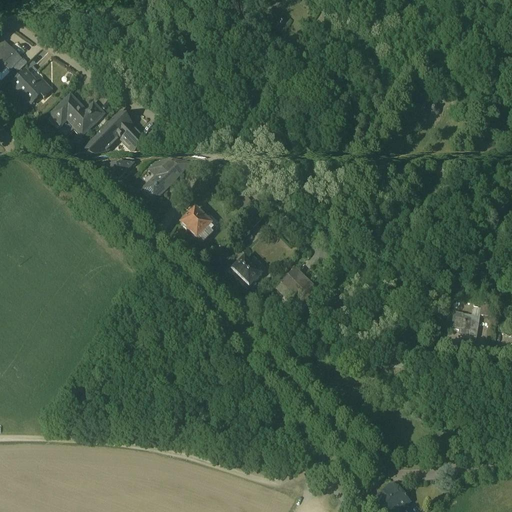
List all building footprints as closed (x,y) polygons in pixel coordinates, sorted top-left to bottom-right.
[(34,49),(21,61),(14,69),(19,74),(39,54),(34,49)] [(0,51),(0,74),(1,75),(0,75),(0,81),(1,83),(11,74),(10,73),(14,69),(21,61),(10,50),(5,56),(0,51)] [(36,86),(26,76),(36,66),(35,66),(13,87),(14,88),(15,87),(24,97),(24,98),(32,106),(41,96),(44,100),(51,93),(40,82),(36,86)] [(86,114),(71,99),(49,121),(59,131),(69,121),(84,136),(81,138),(82,139),(96,124),(86,114)] [(104,116),(94,106),(86,114),(96,124),(104,116)] [(121,116),(85,152),(97,164),(121,140),(133,153),(140,147),(145,142),(144,141),(132,129),(133,128),(132,128),(131,128),(120,118),(121,117),(121,116)] [(150,135),(144,141),(145,142),(140,147),(145,152),(155,141),(150,135)] [(167,152),(157,142),(153,146),(163,156),(167,152)] [(175,166),(168,173),(172,178),(179,171),(175,166)] [(171,182),(163,191),(167,195),(176,187),(171,182)] [(167,195),(158,204),(164,210),(146,228),(156,238),(192,203),(176,187),(167,195)] [(124,188),(113,199),(110,201),(110,205),(113,206),(122,215),(137,200),(124,188)] [(237,225),(230,232),(233,236),(241,229),(237,225)] [(198,248),(184,263),(203,281),(214,271),(211,267),(214,264),(198,248)] [(262,252),(252,262),(256,266),(266,257),(262,252)] [(247,298),(240,305),(238,303),(232,310),(252,330),(258,323),(256,321),(263,314),(247,298)] [(304,318),(298,312),(280,330),(288,339),(296,331),(308,342),(317,333),(303,319),(304,318)] [(496,352),(483,350),(482,356),(481,362),(482,362),(494,364),(496,352)] [(474,363),(465,361),(465,360),(456,359),(453,375),(461,376),(460,381),(478,384),(482,362),(481,362),(482,356),(478,355),(475,358),(474,363)]
